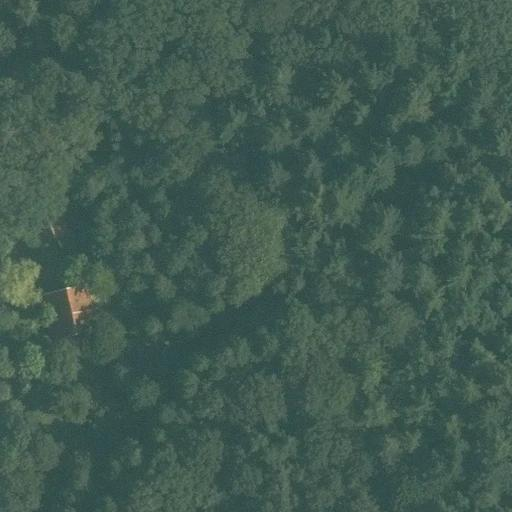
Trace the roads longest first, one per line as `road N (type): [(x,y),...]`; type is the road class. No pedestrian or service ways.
road 1 (track): [(153,0),(0,191)]
road 2 (track): [(511,125),(472,0)]
